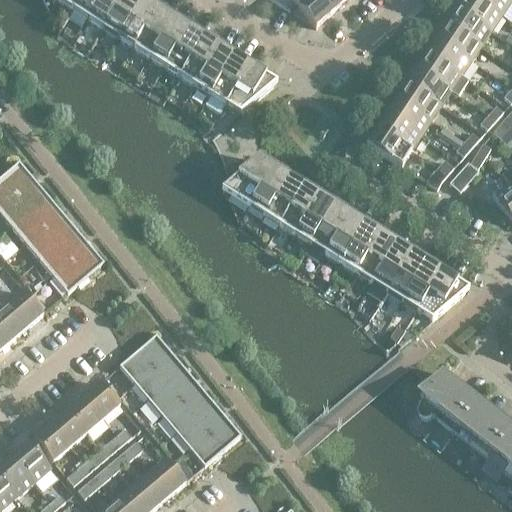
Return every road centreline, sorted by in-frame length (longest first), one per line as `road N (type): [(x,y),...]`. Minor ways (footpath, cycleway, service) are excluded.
road 1 (residential): [(210,0),(320,70),(405,0)]
road 2 (residential): [(354,175),(511,273)]
road 3 (residential): [(0,415),(101,330)]
